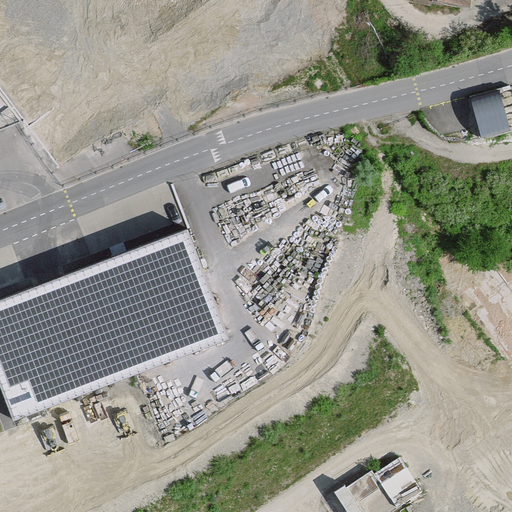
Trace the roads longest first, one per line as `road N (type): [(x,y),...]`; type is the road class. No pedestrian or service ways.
road 1 (unclassified): [(511,63),(232,142),(0,232)]
road 2 (track): [(379,100),(439,146),(475,155),(511,151)]
